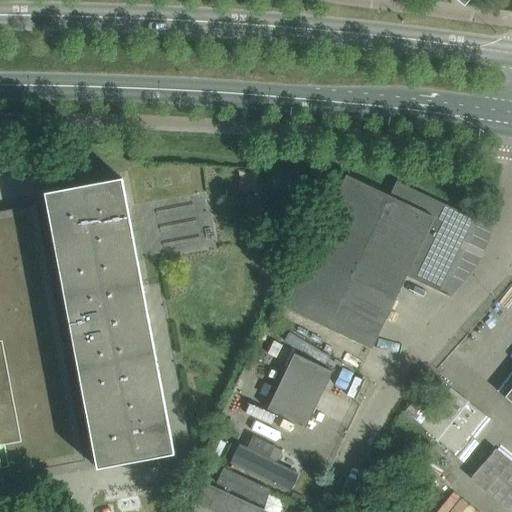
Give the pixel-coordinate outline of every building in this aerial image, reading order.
[(245,152),(244,169),(261,170),(262,153),(245,152)] [(445,277),(473,218),(396,182),(389,196),(346,176),(283,307),(372,349),(406,276),(429,287),(436,272),(445,277)] [(97,469),(174,454),(122,179),(44,193),(97,469)] [(36,205),(0,211),(0,477),(84,461),(36,205)] [(473,316),(485,326),(503,307),(492,296),(473,316)] [(306,427),(333,370),(295,353),(269,409),(306,427)] [(426,410),(469,429),(487,388),(477,383),(474,389),(453,380),(447,392),(437,387),(426,410)] [(511,423),(505,418),(476,454),(511,483),(511,423)] [(435,429),(423,442),(440,456),(451,443),(435,429)] [(239,442),(229,461),(288,490),(298,471),(276,460),(281,448),(252,434),(247,445),(239,442)] [(263,505),(270,490),(224,468),(215,487),(237,497),(239,493),(263,505)] [(266,511),(192,477),(176,511),(266,511)] [(434,511),(435,511),(491,511),(496,507),(467,477),(434,511)]
